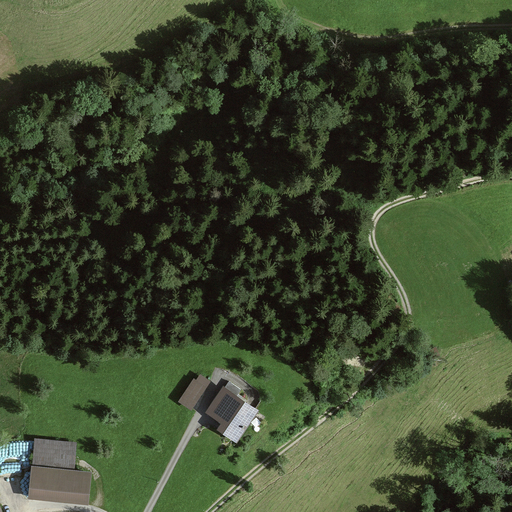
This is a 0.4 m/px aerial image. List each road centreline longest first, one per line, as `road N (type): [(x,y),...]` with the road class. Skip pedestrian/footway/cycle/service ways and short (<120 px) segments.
road 1 (track): [(209,511),(395,359),(407,339),(408,304),(373,242),(381,214),(511,177)]
road 2 (track): [(147,511),(220,374)]
